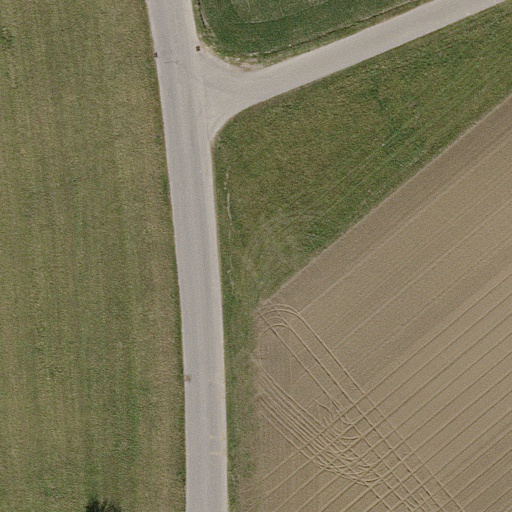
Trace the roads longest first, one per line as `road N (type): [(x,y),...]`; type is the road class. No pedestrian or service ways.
road 1 (unclassified): [(208,511),(204,325),(186,113)]
road 2 (unclassified): [(186,113),(459,0)]
